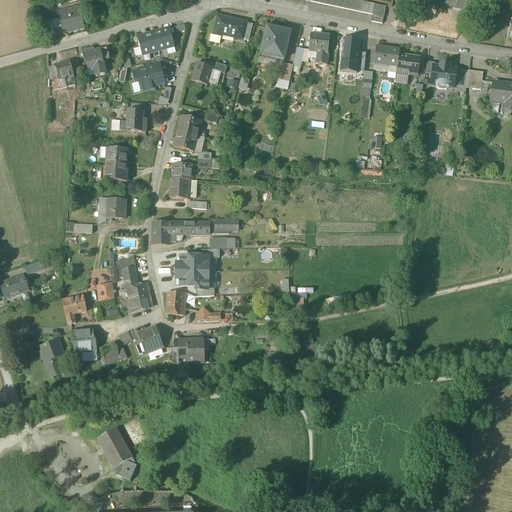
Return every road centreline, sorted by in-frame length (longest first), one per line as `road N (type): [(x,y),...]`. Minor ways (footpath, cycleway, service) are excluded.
road 1 (track): [(171,328),(291,324),(511,276)]
road 2 (residential): [(201,0),(148,219),(158,313)]
road 3 (residential): [(241,3),(511,60)]
road 4 (residential): [(0,62),(175,14),(196,0)]
